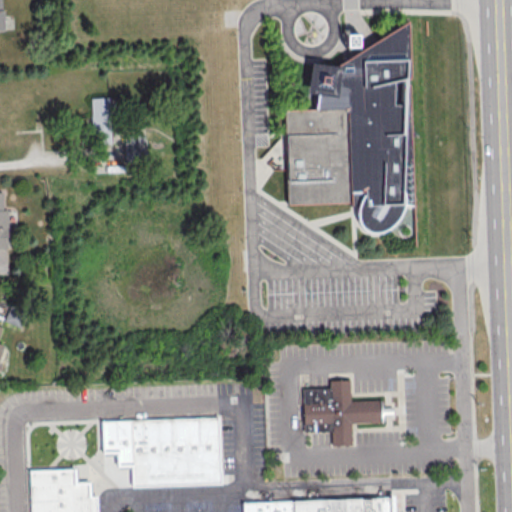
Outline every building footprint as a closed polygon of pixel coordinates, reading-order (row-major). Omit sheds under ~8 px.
[(316,94),(305,92),(309,61),(339,66),(339,62),(348,56),(348,47),(343,47),(343,32),(357,32),(357,44),(361,48),(368,43),(406,20),(409,77),(404,78),(405,81),(409,84),(412,205),(411,205),(403,204),(402,210),(399,215),(396,219),(393,223),(388,227),(381,231),(375,233),(369,232),(364,230),(361,227),(359,224),(357,220),(355,216),(355,211),(356,205),(352,205),(349,205),(348,203),(286,204),(286,202),(286,200),(284,168),(284,138),(283,109),(313,108),(316,94)] [(90,96),(89,143),(111,143),(112,97),(90,96)] [(333,432),(305,433),(305,417),(304,390),(331,390),(331,386),(330,382),(350,381),(351,402),(382,401),(383,408),(394,408),(394,417),(384,417),(384,424),(351,424),(352,431),(353,446),(333,447),(333,432)] [(100,421),(216,417),(218,472),(218,481),(214,481),(131,484),(131,466),(115,466),(114,452),(101,453),(100,421)] [(94,495),(94,511),(29,511),(28,469),(74,467),(75,481),(90,481),(90,495),(94,495)] [(244,511),(244,502),(391,497),(391,511),(244,511)]
